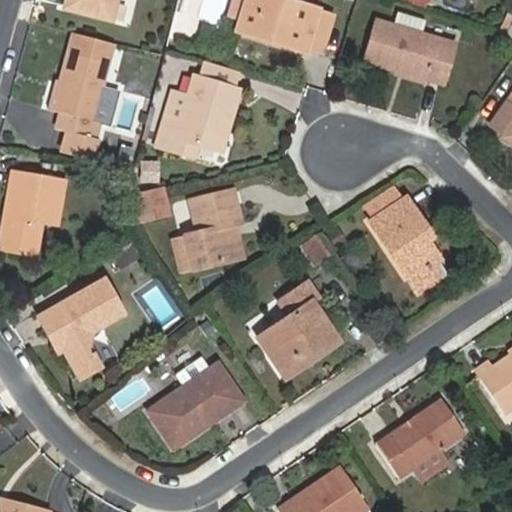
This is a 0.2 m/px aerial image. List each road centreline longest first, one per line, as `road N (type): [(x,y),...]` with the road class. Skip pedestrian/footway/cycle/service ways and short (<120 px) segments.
road 1 (residential): [(0,350),(82,455),(148,492),(188,498),(227,482),(511,288)]
road 2 (residential): [(511,228),(426,148),(343,152)]
